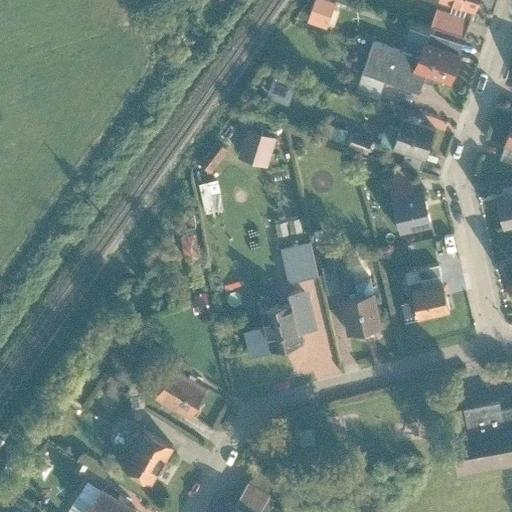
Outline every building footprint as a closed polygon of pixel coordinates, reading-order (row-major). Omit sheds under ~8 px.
[(334,27),(341,0),(318,0),(312,20),(334,27)] [(446,0),(472,9),(474,0),(446,0)] [(467,16),(435,5),(429,21),(461,32),(467,16)] [(449,82),(459,53),(420,39),(415,52),(371,37),(360,70),(418,91),(424,73),(449,82)] [(435,126),(400,114),(390,144),(404,148),(425,156),(435,126)] [(511,115),(503,143),(511,145),(511,115)] [(273,164),(283,133),(252,124),(243,154),(273,164)] [(511,145),(503,143),(499,156),(511,161),(511,145)] [(421,167),(425,156),(404,148),(400,161),(421,167)] [(399,232),(430,225),(421,189),(412,190),(408,172),(390,166),(392,175),(387,176),(399,232)] [(215,192),(224,191),(222,177),(204,180),(208,210),(217,208),(215,192)] [(511,191),(493,196),(501,226),(511,223),(511,191)] [(319,274),(311,239),(282,245),(290,280),(319,274)] [(440,263),(419,268),(422,278),(442,274),(440,263)] [(383,325),(372,275),(355,278),(359,292),(342,297),(349,332),(383,325)] [(408,318),(451,308),(444,280),(414,287),(416,296),(403,300),(408,318)] [(246,329),(251,353),(304,341),(302,329),(306,328),(304,319),(313,316),(308,295),(277,303),(273,286),(249,291),(253,311),(260,309),(263,324),(246,329)] [(208,385),(174,364),(156,393),(190,414),(192,410),(198,409),(201,404),(200,398),(208,385)] [(449,437),(456,471),(511,459),(511,404),(498,407),(497,400),(460,406),(466,433),(449,437)] [(175,445),(144,426),(122,463),(152,482),(160,469),(163,471),(170,460),(166,458),(175,445)] [(254,469),(233,504),(247,511),(258,511),(262,506),(267,509),(272,498),(264,494),(271,479),(254,469)] [(132,511),(136,507),(103,486),(86,511),(132,511)] [(247,511),(233,504),(225,500),(218,511),(247,511)]
